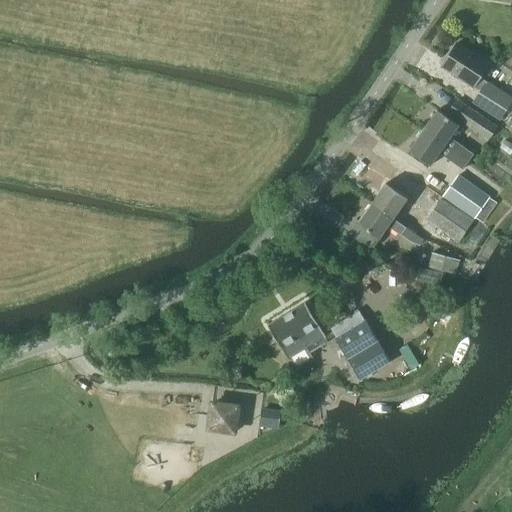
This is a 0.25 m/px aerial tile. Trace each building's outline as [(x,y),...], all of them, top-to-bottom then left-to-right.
[(456,42),(441,66),(481,92),(473,103),(499,120),(511,100),(486,83),(487,82),(480,78),(489,64),(456,42)] [(456,98),(447,110),(472,129),(486,139),(495,127),(481,117),(456,98)] [(435,108),(420,129),(467,162),(473,153),(448,136),(457,123),(435,108)] [(467,162),(420,129),(407,148),(429,163),(437,152),(462,169),(467,162)] [(458,174),(442,196),(474,218),(489,196),(458,174)] [(384,182),(370,203),(391,217),(405,197),(384,182)] [(440,198),(425,219),(457,242),(472,220),(440,198)] [(370,203),(357,222),(378,237),(386,224),(411,242),(416,235),(405,227),(391,217),(370,203)] [(421,228),(410,220),(405,227),(416,235),(421,228)] [(430,253),(426,266),(455,274),(459,260),(430,253)] [(305,302),(266,326),(286,358),(287,357),(294,368),(312,357),(309,352),(305,346),(323,335),(325,334),(305,302)] [(359,379),(388,361),(363,320),(334,337),(359,379)] [(123,342),(114,344),(117,361),(127,359),(123,342)] [(112,346),(105,347),(106,354),(113,353),(112,346)] [(205,400),(200,432),(232,437),(236,405),(205,400)] [(260,408),(258,427),(277,430),(280,410),(260,408)]
